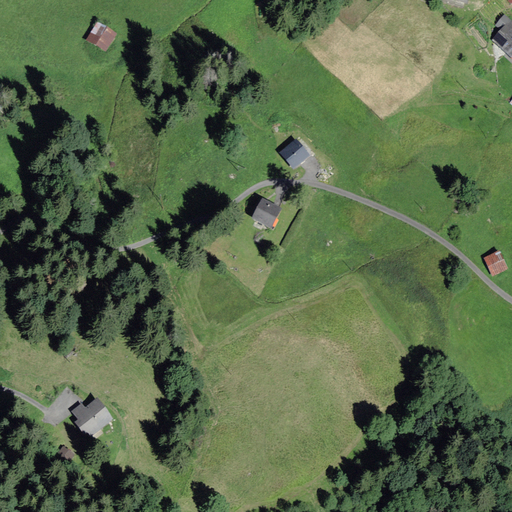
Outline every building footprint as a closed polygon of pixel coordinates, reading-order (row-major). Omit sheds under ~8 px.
[(511,22),(505,16),(497,25),(503,30),(494,40),(511,56),(511,22)] [(106,51),(115,36),(96,25),(88,41),(106,51)] [(308,158),(296,143),(282,154),(294,168),(308,158)] [(279,212),(263,203),(254,220),(270,228),(279,212)] [(506,271),(499,254),(486,259),(493,276),(506,271)] [(85,411),(82,406),(73,413),(79,421),(75,424),(86,439),(110,421),(97,402),(85,411)] [(71,460),(75,453),(63,445),(58,452),(71,460)]
